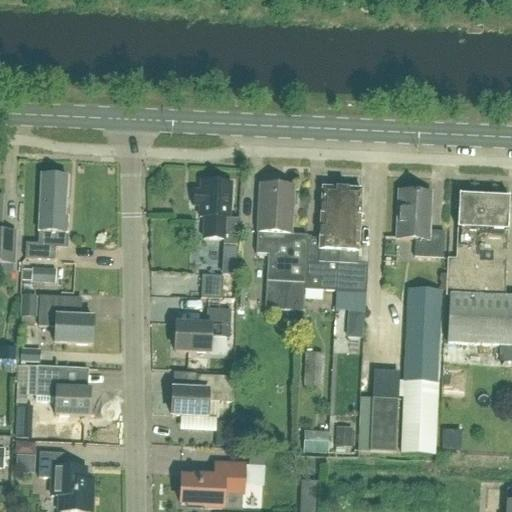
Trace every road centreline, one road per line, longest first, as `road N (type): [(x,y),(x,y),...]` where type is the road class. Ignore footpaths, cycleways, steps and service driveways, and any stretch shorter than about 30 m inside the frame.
road 1 (residential): [(133,511),(128,120)]
road 2 (tertiary): [(511,139),(128,120)]
road 3 (tertiary): [(128,120),(0,115)]
